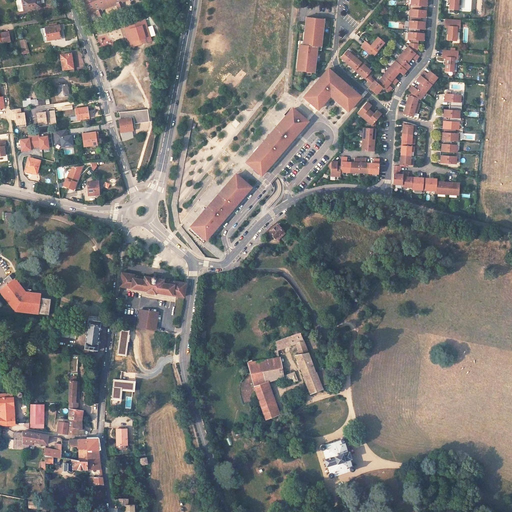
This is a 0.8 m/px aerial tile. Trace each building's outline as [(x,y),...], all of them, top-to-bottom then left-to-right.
[(39,3),(40,3),(39,0),(22,0),(24,10),(40,7),(39,3)] [(84,0),(85,1),(86,0),(87,4),(85,5),(89,15),(96,13),(98,17),(103,15),(104,15),(102,10),(116,5),(118,9),(119,9),(124,7),(122,2),(128,0),(129,0),(130,1),(133,0),(84,0)] [(411,0),(411,5),(409,5),(409,9),(410,9),(421,10),(421,6),(426,6),(426,0),(411,0)] [(448,0),(448,2),(450,3),(450,12),(454,12),(454,9),(458,9),(458,0),(448,0)] [(421,10),(410,9),(410,16),(408,16),(408,20),(409,20),(420,22),(421,17),(425,18),(426,10),(421,10)] [(324,20),(306,18),(305,23),(303,41),(303,45),(299,45),(296,71),(303,72),(315,73),(316,62),(317,51),(317,47),(321,47),(323,34),(324,20)] [(146,19),(124,26),(132,48),(154,41),(146,19)] [(460,20),(445,19),(445,26),(445,27),(446,27),(448,27),(448,30),(446,30),(446,34),(448,34),(447,40),(456,41),(457,28),(460,28),(460,20)] [(420,22),(409,20),(409,28),(407,27),(407,32),(408,32),(419,33),(420,28),(424,29),(425,22),(420,22)] [(59,25),(46,28),(48,40),(61,38),(60,30),(61,30),(60,25),(59,25)] [(0,41),(0,43),(10,41),(8,32),(0,33),(0,41)] [(409,46),(408,46),(415,52),(418,49),(418,40),(423,40),(424,33),(419,33),(408,32),(408,39),(411,39),(411,43),(409,43),(409,46)] [(365,41),(360,47),(361,48),(370,55),(373,57),(377,52),(377,51),(384,43),(378,37),(370,46),(365,41)] [(21,54),(29,53),(27,39),(19,40),(21,54)] [(415,52),(408,46),(402,54),(408,59),(411,56),(415,60),(419,56),(415,52)] [(350,53),(347,50),(340,57),(348,64),(354,56),(356,54),(352,51),(350,53)] [(451,51),(443,50),(443,57),(443,58),(447,58),(446,61),(444,61),(444,64),(446,65),(446,71),(454,71),(454,62),(455,59),(458,59),(458,51),(456,51),(451,51)] [(67,74),(74,73),(71,53),(62,55),(63,62),(62,62),(63,70),(67,69),(67,74)] [(408,59),(402,54),(396,61),(402,66),(407,71),(411,66),(406,62),(408,59)] [(354,56),(348,64),(356,71),(362,64),(361,63),(363,61),(359,57),(357,59),(354,56)] [(402,66),(396,61),(389,68),(396,74),(398,71),(403,75),(407,71),(402,66)] [(364,65),(362,64),(356,71),(364,78),(369,73),(371,71),(368,68),(369,66),(365,62),(364,65)] [(306,97),(305,99),(316,108),(317,107),(319,108),(330,95),(347,110),(349,108),(350,109),(359,98),(358,97),(360,96),(332,71),(328,68),(320,78),(315,83),(304,96),(306,97)] [(396,74),(389,68),(383,75),(390,81),(394,85),(398,81),(393,76),(396,74)] [(424,71),(420,75),(432,85),(438,77),(430,71),(428,74),(424,71)] [(373,76),(369,73),(364,78),(368,82),(367,83),(372,87),(370,89),(376,94),(382,87),(377,82),(372,78),(373,76)] [(390,81),(383,75),(377,82),(382,87),(383,88),(388,92),(392,88),(387,84),(390,81)] [(420,75),(417,80),(420,83),(418,86),(426,92),(432,85),(420,75)] [(59,97),(68,95),(66,84),(58,85),(59,97)] [(412,86),(408,90),(411,92),(418,98),(420,99),(426,92),(418,86),(416,89),(412,86)] [(450,91),(445,90),(445,94),(445,101),(450,101),(450,106),(459,106),(461,106),(461,102),(460,102),(460,95),(450,94),(450,91)] [(408,95),(406,105),(415,107),(418,108),(419,103),(416,102),(417,98),(418,98),(411,92),(408,95)] [(367,102),(357,113),(364,119),(371,111),(368,109),(371,106),(367,102)] [(415,107),(406,105),(403,113),(403,114),(412,116),(413,112),(416,113),(418,108),(415,107)] [(459,106),(450,106),(450,110),(444,110),(443,117),(449,117),(456,117),(459,118),(459,111),(461,111),(461,106),(459,106)] [(77,120),(88,118),(87,113),(88,113),(87,107),(86,107),(75,109),(77,120)] [(15,109),(10,110),(11,119),(16,119),(17,124),(25,123),(24,113),(21,113),(16,114),(15,109)] [(265,140),(247,160),(249,162),(248,163),(260,174),(261,172),(263,174),(307,122),(305,120),(306,119),(295,109),(294,110),(292,109),(285,116),(274,129),(265,140)] [(371,111),(364,119),(372,125),(381,114),(377,110),(374,114),(371,111)] [(55,111),(48,112),(50,125),(56,124),(55,111)] [(120,119),(119,120),(121,132),(133,130),(132,128),(135,128),(134,123),(150,121),(149,111),(120,114),(120,119)] [(45,112),(37,114),(39,125),(47,123),(45,112)] [(456,117),(449,117),(449,122),(443,121),(443,128),(455,129),(458,129),(458,122),(460,122),(460,118),(459,118),(456,117)] [(409,123),(403,121),(402,134),(409,134),(411,134),(411,130),(414,130),(415,125),(409,125),(409,123)] [(375,128),(363,128),(363,139),(374,140),(375,128)] [(443,128),(442,128),(441,132),(442,132),(442,140),(454,140),(457,141),(458,134),(455,133),(455,129),(443,128)] [(66,129),(54,131),(55,144),(61,143),(61,147),(73,145),(71,135),(67,136),(66,129)] [(133,130),(121,132),(122,141),(133,137),(133,130)] [(95,132),(82,134),(84,146),(97,145),(96,139),(95,132)] [(38,133),(33,134),(35,147),(40,146),(40,149),(49,148),(47,136),(39,137),(38,133)] [(33,134),(28,135),(29,138),(20,140),(22,151),(31,150),(30,148),(35,147),(33,134)] [(409,134),(402,134),(401,145),(408,146),(408,144),(410,144),(414,144),(414,139),(411,139),(411,134),(409,134)] [(374,140),(363,139),(362,150),(373,151),(374,140)] [(454,140),(442,140),(441,139),(441,144),(442,144),(441,151),(454,152),(456,152),(457,145),(454,145),(454,140)] [(408,146),(401,145),(401,155),(407,155),(410,156),(410,151),(413,151),(413,146),(410,146),(408,146)] [(454,152),(441,151),(440,151),(440,155),(441,155),(440,162),(456,163),(456,156),(453,156),(454,152)] [(407,155),(401,155),(400,166),(406,167),(406,165),(412,165),(412,160),(409,160),(410,156),(407,155)] [(31,173),(37,174),(40,161),(28,157),(25,169),(32,171),(31,173)] [(347,157),(341,157),(341,166),(340,172),(350,172),(350,163),(347,163),(347,157)] [(354,163),(350,163),(350,172),(359,173),(359,172),(360,158),(354,158),(354,163)] [(366,158),(360,158),(359,172),(369,173),(369,163),(366,163),(366,158)] [(373,163),(369,163),(369,173),(378,174),(379,162),(379,159),(373,159),(373,163)] [(337,161),(332,161),(329,164),(331,166),(330,176),(340,176),(340,172),(341,166),(337,166),(337,161)] [(400,166),(394,166),(393,184),(402,184),(403,175),(399,174),(399,170),(400,170),(400,166)] [(66,178),(63,186),(74,190),(79,175),(70,171),(68,179),(66,178)] [(409,172),(403,172),(403,175),(402,184),(402,186),(411,187),(412,177),(409,177),(409,172)] [(202,213),(190,226),(206,240),(251,188),(249,186),(250,185),(238,175),(237,176),(235,175),(224,187),(221,191),(206,208),(202,213)] [(425,178),(412,177),(411,187),(411,189),(422,189),(423,185),(425,185),(425,178)] [(437,179),(425,178),(425,185),(425,190),(436,190),(437,181),(437,179)] [(88,195),(99,194),(98,181),(87,182),(88,195)] [(448,182),(437,181),(436,190),(436,193),(447,194),(448,182)] [(457,183),(448,182),(447,194),(459,194),(459,183),(457,183)] [(283,231),(278,225),(270,232),(275,238),(276,238),(283,231)] [(285,233),(283,231),(276,238),(278,240),(285,233)] [(134,275),(121,273),(120,287),(147,291),(147,293),(156,294),(156,292),(184,297),(186,283),(174,281),(174,282),(163,280),(156,279),(156,278),(152,277),(152,278),(144,276),(144,277),(134,276),(134,275)] [(25,291),(11,274),(0,282),(0,291),(9,304),(12,302),(17,308),(23,309),(23,312),(41,314),(42,311),(49,312),(50,301),(45,301),(45,298),(40,298),(41,293),(31,292),(25,291)] [(222,275),(209,278),(210,283),(223,281),(222,275)] [(12,302),(9,304),(15,311),(23,312),(23,309),(17,308),(12,302)] [(137,328),(146,329),(149,311),(150,312),(150,310),(147,309),(147,311),(139,310),(137,328)] [(149,311),(146,329),(155,331),(158,313),(150,312),(149,311)] [(136,317),(115,314),(114,322),(135,325),(136,317)] [(85,349),(97,350),(101,321),(88,319),(85,349)] [(205,341),(206,331),(198,330),(197,341),(205,341)] [(54,336),(76,339),(77,333),(58,331),(54,331),(54,336)] [(276,342),(277,350),(278,350),(296,343),(299,342),(303,340),(300,332),(276,342)] [(134,337),(120,336),(119,356),(132,357),(134,337)] [(308,352),(304,343),(301,344),(300,343),(299,342),(296,343),(299,354),(308,352)] [(295,355),(311,393),(322,388),(321,386),(316,373),(308,352),(299,354),(295,355)] [(284,379),(283,368),(281,356),(275,358),(247,363),(254,386),(270,383),(284,379)] [(324,370),(316,373),(321,386),(329,383),(324,370)] [(129,384),(116,383),(114,403),(127,404),(129,384)] [(281,413),(270,383),(254,386),(265,419),(281,413)] [(13,392),(0,393),(0,423),(7,425),(14,424),(14,413),(13,413),(14,410),(13,392)] [(43,428),(44,405),(31,404),(30,428),(43,428)] [(83,410),(81,410),(76,409),(69,408),(69,414),(68,420),(79,422),(80,415),(82,415),(83,410)] [(68,422),(67,422),(67,420),(59,418),(58,421),(57,433),(67,434),(68,422)] [(80,429),(79,422),(68,420),(68,422),(67,434),(76,435),(77,435),(77,436),(83,435),(83,430),(80,429)] [(117,428),(117,444),(117,448),(125,448),(125,444),(125,438),(127,438),(127,428),(117,428)] [(48,437),(48,436),(22,431),(22,433),(14,432),(14,439),(9,439),(8,448),(13,448),(14,447),(14,445),(20,446),(20,448),(28,449),(29,444),(32,444),(32,442),(41,443),(47,444),(48,439),(48,437)] [(322,450),(325,458),(324,459),(326,466),(327,466),(329,472),(328,474),(328,475),(328,476),(329,477),(330,478),(331,478),(332,477),(333,477),(333,476),(350,470),(351,471),(352,471),(353,471),(354,470),(355,469),(355,468),(354,467),(354,466),(353,466),(352,466),(350,459),(351,458),(349,451),(347,451),(345,442),(345,441),(346,441),(346,440),(346,439),(345,438),(344,437),(342,437),(341,438),(340,439),(324,445),(324,444),(323,444),(321,444),(320,446),(319,447),(320,448),(321,449),(322,450)] [(87,449),(88,449),(86,439),(78,439),(79,448),(87,449)] [(88,449),(98,449),(97,439),(86,439),(88,449)] [(61,458),(61,450),(58,450),(46,448),(45,455),(44,455),(52,456),(61,458)] [(87,460),(87,458),(87,449),(79,448),(79,459),(87,460)] [(99,457),(98,449),(88,449),(87,449),(87,458),(99,457)] [(71,453),(66,452),(66,451),(61,450),(61,458),(70,459),(71,453)] [(45,463),(52,463),(52,456),(44,455),(45,461),(45,463)] [(89,469),(101,469),(99,457),(87,458),(87,460),(87,469),(87,471),(89,471),(89,469)] [(87,469),(87,460),(79,459),(72,459),(72,463),(64,463),(63,470),(72,470),(72,469),(77,469),(87,469)] [(127,499),(118,498),(118,503),(117,503),(117,505),(125,505),(125,511),(133,511),(133,505),(127,505),(127,499)]
